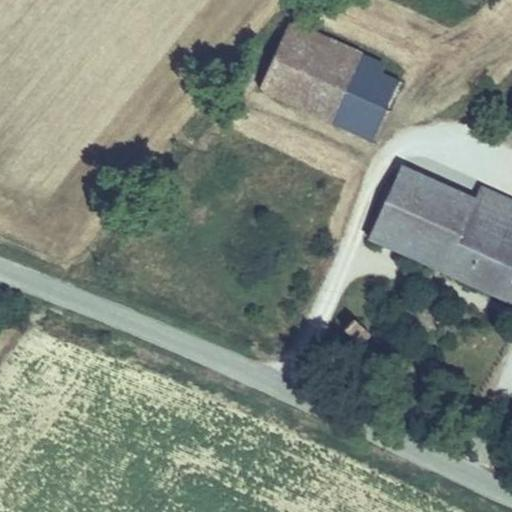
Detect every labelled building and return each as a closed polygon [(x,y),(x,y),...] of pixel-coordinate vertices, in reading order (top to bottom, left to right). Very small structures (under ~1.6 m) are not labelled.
[(293,106),(323,40),(292,27),(261,92),(293,106)] [(353,133),(377,75),(381,66),(323,40),(293,106),(353,133)] [(401,85),(377,75),(353,133),(376,143),(401,85)] [(472,201),(402,170),(370,240),(441,272),(472,201)] [(511,202),(482,189),(475,202),(468,218),(511,236),(511,202)] [(441,272),(511,302),(511,236),(468,218),(475,202),(472,201),(441,272)]
